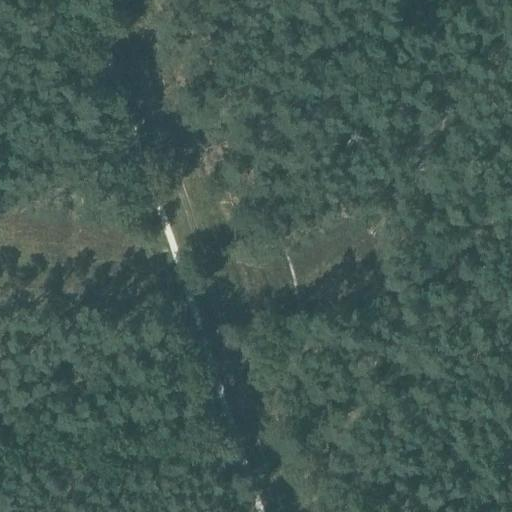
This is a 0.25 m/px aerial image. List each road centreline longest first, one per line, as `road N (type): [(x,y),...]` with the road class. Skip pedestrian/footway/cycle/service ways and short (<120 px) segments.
road 1 (unknown): [(131,0),(145,55),(287,258),(296,305),(266,414),(298,511)]
road 2 (track): [(229,420),(266,414),(511,274)]
road 3 (track): [(229,420),(154,412),(0,421)]
